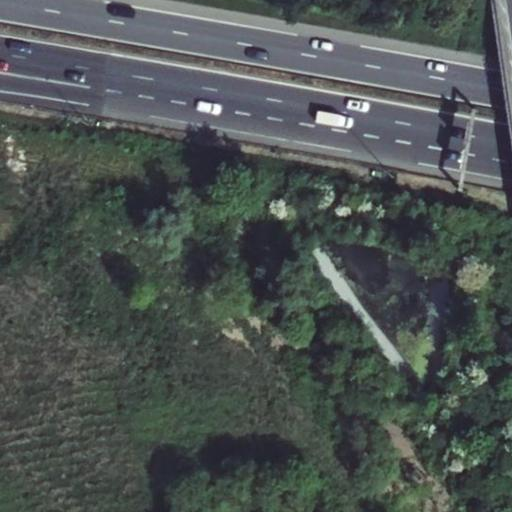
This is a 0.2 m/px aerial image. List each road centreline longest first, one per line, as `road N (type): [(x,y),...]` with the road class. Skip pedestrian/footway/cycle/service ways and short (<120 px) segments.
road 1 (trunk): [(511,92),(0,3)]
road 2 (trunk): [(0,53),(297,104)]
road 3 (motorway): [(0,82),(297,104)]
road 4 (trunk): [(297,104),(511,144)]
